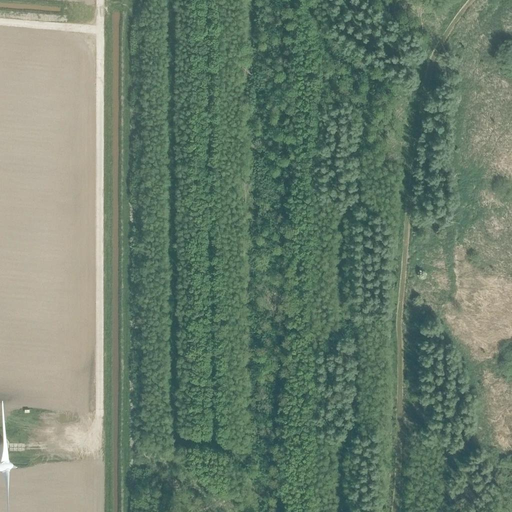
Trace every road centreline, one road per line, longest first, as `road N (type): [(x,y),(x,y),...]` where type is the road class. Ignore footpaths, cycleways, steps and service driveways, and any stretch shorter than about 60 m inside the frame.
road 1 (track): [(394,511),(416,162),(439,48),(469,0)]
road 2 (track): [(125,0),(117,511)]
